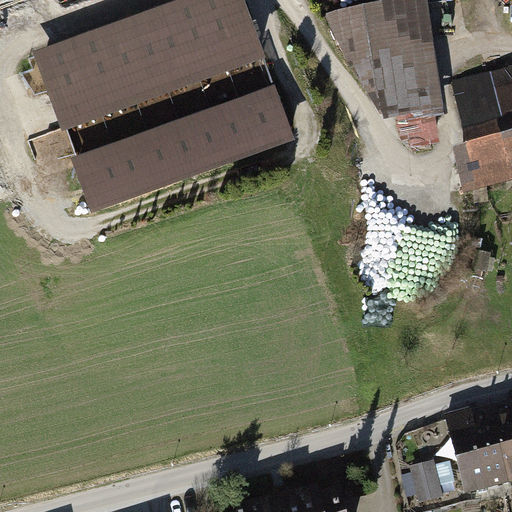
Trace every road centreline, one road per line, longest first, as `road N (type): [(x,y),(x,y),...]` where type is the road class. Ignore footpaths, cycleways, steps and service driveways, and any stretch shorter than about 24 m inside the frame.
road 1 (residential): [(511,384),(480,388),(357,434),(56,511)]
road 2 (track): [(284,0),(385,156),(425,182),(450,161),(450,57),(468,45),(511,45)]
